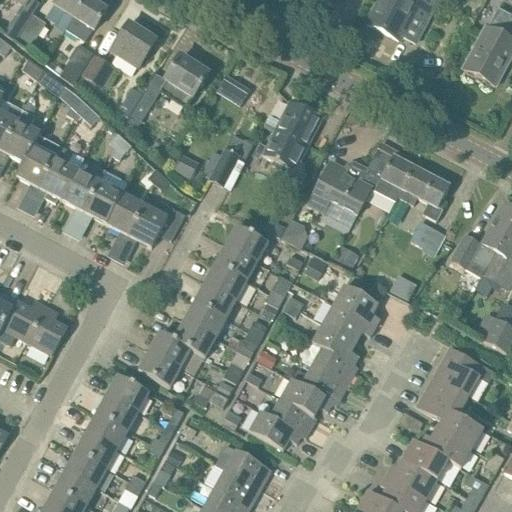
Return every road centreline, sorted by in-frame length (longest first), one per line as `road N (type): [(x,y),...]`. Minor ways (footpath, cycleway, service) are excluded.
road 1 (tertiary): [(511,169),(188,0)]
road 2 (residential): [(0,494),(102,309),(93,278),(0,227)]
road 3 (residential): [(299,511),(421,340)]
road 4 (unknown): [(102,292),(128,297),(157,289),(216,190)]
